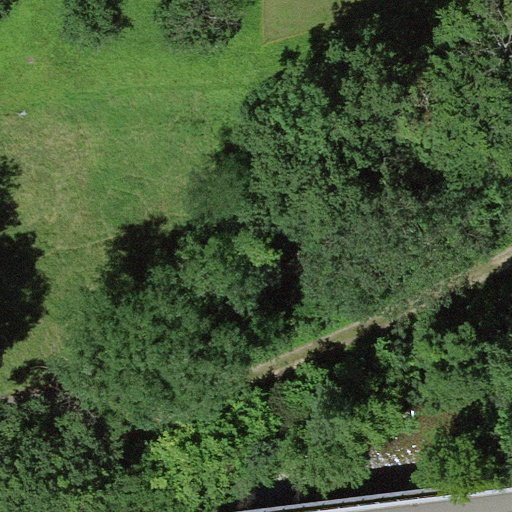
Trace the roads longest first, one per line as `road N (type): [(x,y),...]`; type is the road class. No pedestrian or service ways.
road 1 (track): [(115,438),(415,302),(511,239)]
road 2 (track): [(0,411),(29,402),(115,438),(102,483),(70,511)]
